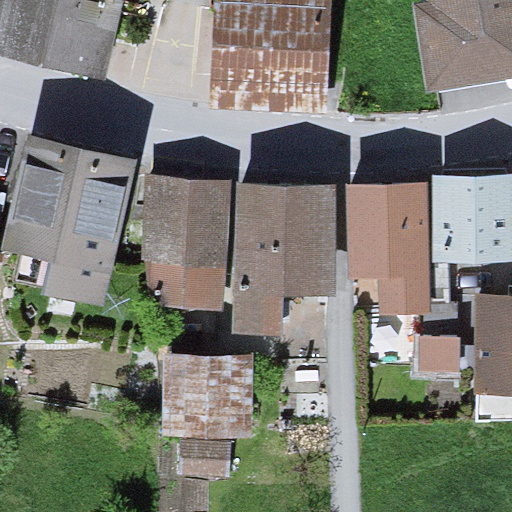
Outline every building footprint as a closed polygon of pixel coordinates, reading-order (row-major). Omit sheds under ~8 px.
[(113,0),(0,0),(0,51),(96,74),(113,0)] [(307,0),(191,0),(193,99),(308,97),(307,0)] [(511,0),(404,0),(416,85),(511,71),(511,0)] [(111,157),(27,141),(4,258),(88,274),(111,157)] [(508,175),(441,177),(443,260),(510,258),(508,175)] [(204,304),(202,179),(126,180),(127,305),(204,304)] [(314,185),(225,185),(224,326),(265,326),(266,291),(314,291),(314,185)] [(421,185),(344,187),(347,276),(384,275),(385,307),(424,306),(421,185)] [(511,293),(477,294),(479,390),(511,389),(511,293)] [(454,330),(420,329),(419,364),(454,365),(454,330)] [(255,350),(154,347),(152,434),(177,435),(228,436),(253,437),(255,350)] [(228,436),(177,435),(176,474),(227,476),(228,436)]
